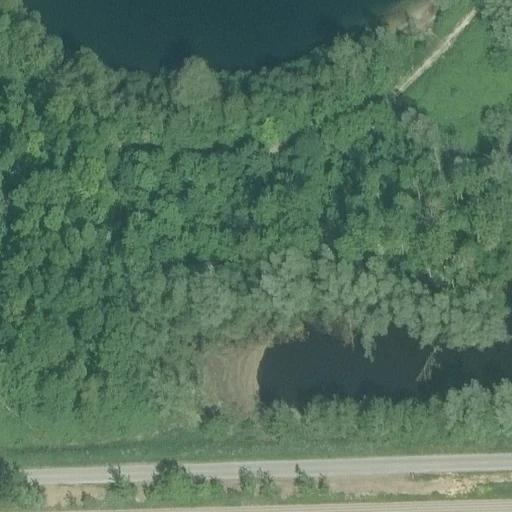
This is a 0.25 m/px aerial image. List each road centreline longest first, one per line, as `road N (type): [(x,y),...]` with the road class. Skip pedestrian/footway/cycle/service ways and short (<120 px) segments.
road 1 (track): [(0,74),(48,113),(115,146),(172,158),(264,151),(322,137),(370,112),(437,55),(482,0)]
road 2 (unclassified): [(511,462),(0,478)]
